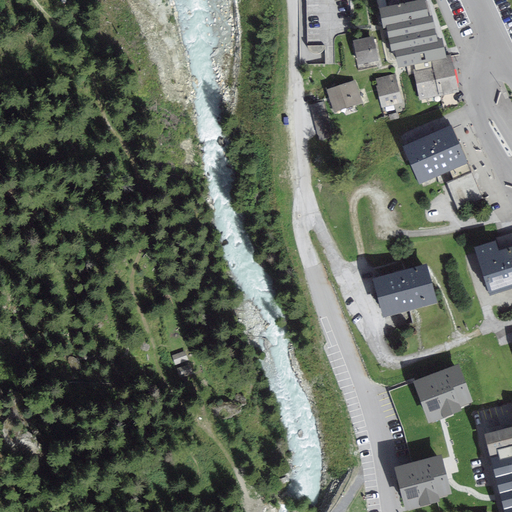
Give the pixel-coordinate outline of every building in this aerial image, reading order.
[(429,3),(384,12),(402,69),(413,67),(451,55),(429,3)] [(375,39),(355,43),(360,67),(380,64),(375,39)] [(413,67),(421,103),(459,93),(451,55),(413,67)] [(403,104),(396,75),(376,80),(383,109),(403,104)] [(356,83),(330,91),(337,113),(363,105),(356,83)] [(323,104),(311,107),(318,135),(331,131),(323,104)] [(472,166),(455,127),(407,148),(423,188),(445,178),(472,166)] [(458,211),(484,200),(472,166),(445,178),(458,211)] [(511,251),(501,254),(499,244),(478,251),(492,298),(511,291),(511,251)] [(428,268),(375,280),(386,319),(438,306),(428,268)] [(459,366),(419,378),(431,421),(472,407),(459,366)] [(511,511),(511,429),(484,437),(503,511),(511,511)] [(440,456),(395,470),(407,511),(413,511),(439,504),(438,500),(452,496),(440,456)]
